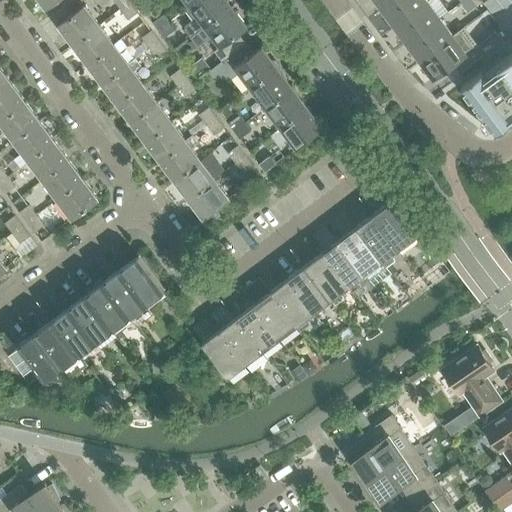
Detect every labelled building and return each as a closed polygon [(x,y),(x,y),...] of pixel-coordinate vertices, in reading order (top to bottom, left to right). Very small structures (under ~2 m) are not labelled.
[(38,0),(44,9),(55,0),(38,0)] [(126,0),(113,0),(121,9),(129,3),(126,0)] [(189,7),(185,10),(192,19),(185,24),(184,28),(192,39),(233,9),(226,0),(202,0),(191,9),(189,7)] [(184,0),(189,7),(191,9),(202,0),(184,0)] [(389,0),(382,6),(394,23),(426,0),(389,0)] [(427,0),(426,0),(394,23),(407,41),(440,17),(427,0)] [(473,0),(462,0),(461,1),(468,10),(475,5),(476,5),(473,0)] [(128,19),(136,13),(129,3),(121,9),(128,19)] [(84,6),(58,26),(72,45),(99,25),(84,6)] [(211,36),(219,47),(214,51),(222,63),(247,45),(239,34),(247,28),(233,9),(192,39),(197,46),(211,36)] [(164,13),(152,22),(159,32),(172,23),(164,13)] [(440,17),(407,41),(420,58),(453,34),(440,17)] [(164,38),(176,29),(172,23),(159,32),(164,38)] [(72,45),(73,46),(87,64),(113,45),(99,25),(72,45)] [(453,34),(420,58),(433,76),(454,61),(474,46),(460,28),(453,34)] [(496,30),(490,35),(498,46),(499,47),(505,42),(496,30)] [(151,32),(141,38),(149,48),(158,41),(151,32)] [(87,64),(101,84),(128,64),(119,53),(126,47),(120,39),(113,45),(87,64)] [(157,59),(166,52),(158,41),(149,48),(157,59)] [(261,46),(252,53),(247,45),(222,63),(209,73),(211,76),(230,78),(238,72),(251,89),(278,69),(261,46)] [(474,46),(454,61),(462,72),(482,57),(474,46)] [(482,70),(462,84),(496,131),(511,119),(511,48),(494,61),(499,68),(488,77),(482,70)] [(101,84),(115,103),(142,83),(134,72),(140,67),(135,59),(128,64),(101,84)] [(179,69),(170,75),(178,86),(187,80),(179,69)] [(251,89),(265,109),(293,88),(278,69),(251,89)] [(0,91),(10,84),(0,70),(0,91)] [(186,97),(195,90),(187,80),(178,86),(186,97)] [(115,103),(116,104),(130,122),(156,103),(142,83),(115,103)] [(0,91),(0,121),(25,103),(10,84),(0,91)] [(265,109),(281,130),(308,109),(293,88),(265,109)] [(0,121),(0,124),(13,142),(39,122),(25,103),(0,121)] [(130,122),(130,123),(144,142),(171,122),(156,103),(130,122)] [(208,108),(199,114),(203,119),(207,125),(216,118),(208,108)] [(295,149),(323,128),(308,109),(281,130),(295,149)] [(241,114),(228,124),(234,132),(247,122),(241,114)] [(215,135),(224,129),(216,118),(207,125),(215,135)] [(203,119),(189,130),(193,136),(207,125),(203,119)] [(20,167),(27,161),(53,142),(39,122),(13,142),(21,153),(13,159),(20,167)] [(144,142),(158,161),(185,141),(171,122),(144,142)] [(240,139),(253,129),(247,122),(234,132),(240,139)] [(158,161),(173,180),(199,160),(191,149),(199,144),(193,136),(185,141),(158,161)] [(27,161),(41,180),(42,180),(68,161),(53,142),(27,161)] [(237,147),(228,153),(236,163),(245,157),(237,147)] [(276,163),(270,155),(258,164),(264,172),(276,163)] [(243,173),(251,166),(245,157),(236,163),(243,173)] [(173,180),(173,181),(187,200),(214,180),(199,160),(173,180)] [(42,180),(56,200),(82,180),(68,161),(42,180)] [(0,165),(0,164),(0,181),(8,175),(0,165)] [(0,185),(5,193),(16,185),(8,175),(0,181),(0,185)] [(71,219),(97,200),(82,180),(56,200),(71,219)] [(202,219),(228,199),(214,180),(187,200),(202,219)] [(417,236),(391,201),(373,214),(399,249),(417,236)] [(28,206),(20,212),(27,221),(35,215),(28,206)] [(373,214),(356,227),(382,262),(399,249),(373,214)] [(35,232),(43,226),(35,215),(27,221),(35,232)] [(14,217),(5,224),(12,233),(21,226),(14,217)] [(20,243),(29,236),(21,226),(12,233),(20,243)] [(356,227),(339,240),(365,275),(382,262),(356,227)] [(12,233),(6,237),(21,256),(31,248),(35,245),(29,236),(20,243),(12,233)] [(339,240),(323,252),(349,287),(365,275),(339,240)] [(323,252),(305,265),(331,300),(349,287),(323,252)] [(139,254),(122,267),(138,289),(148,302),(164,289),(165,288),(139,254)] [(305,265),(288,278),(314,313),(331,300),(305,265)] [(122,267),(104,279),(112,289),(131,314),(148,302),(138,289),(122,267)] [(288,278),(271,291),(297,326),(314,313),(288,278)] [(92,289),(87,292),(113,327),(131,314),(112,289),(104,279),(92,289)] [(271,291),(254,304),(280,339),(297,326),(271,291)] [(87,292),(71,305),(97,340),(113,327),(87,292)] [(254,304),(238,316),(264,351),(280,339),(254,304)] [(71,305),(53,318),(79,353),(97,340),(71,305)] [(238,316),(221,329),(247,364),(264,351),(238,316)] [(53,318),(37,330),(63,365),(79,353),(53,318)] [(350,325),(335,336),(341,344),(356,333),(350,325)] [(204,342),(230,377),(247,364),(221,329),(204,342)] [(8,330),(1,335),(8,345),(15,340),(8,330)] [(21,347),(9,355),(24,375),(35,366),(45,379),(63,365),(37,330),(18,344),(21,347)] [(495,370),(489,363),(492,361),(486,351),(483,353),(478,345),(442,369),(459,394),(463,392),(480,416),(502,401),(489,382),(487,383),(483,378),(495,370)] [(190,359),(177,369),(185,380),(199,370),(190,359)] [(307,362),(303,365),(309,373),(317,367),(313,363),(307,362)] [(421,369),(409,377),(413,383),(425,375),(421,369)] [(409,377),(394,387),(403,401),(418,391),(409,377)] [(180,379),(169,387),(187,414),(189,417),(192,414),(200,409),(180,379)] [(511,408),(484,428),(500,452),(503,450),(511,463),(511,408)] [(363,411),(354,416),(362,428),(370,422),(363,411)] [(392,415),(370,430),(379,442),(357,457),(355,458),(359,462),(355,465),(365,476),(367,475),(369,478),(414,447),(392,415)] [(450,421),(445,424),(451,434),(457,430),(450,421)] [(371,481),(369,482),(376,496),(380,493),(383,498),(384,497),(406,482),(414,494),(436,480),(414,447),(369,478),(371,481)] [(260,466),(252,472),(259,482),(267,477),(260,466)] [(481,477),(481,482),(483,486),(488,486),(492,483),(493,478),(490,475),(486,474),(481,477)] [(498,511),(511,501),(511,484),(507,476),(485,490),(498,511)] [(423,507),(415,511),(457,511),(436,480),(414,494),(423,507)] [(14,489),(0,498),(0,511),(47,511),(60,503),(58,500),(59,499),(52,485),(48,488),(45,483),(44,484),(44,485),(23,500),(14,489)] [(70,511),(64,505),(62,506),(60,503),(47,511),(70,511)]
